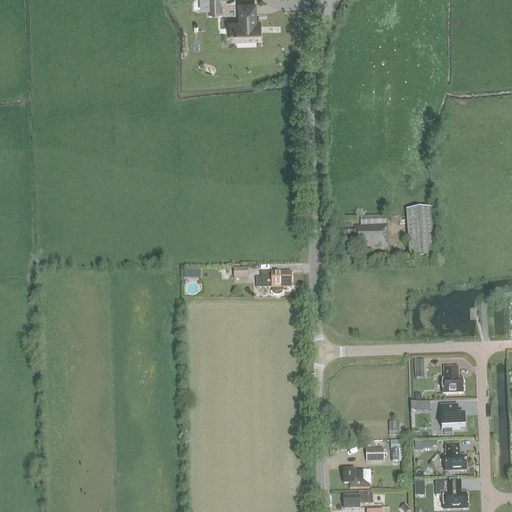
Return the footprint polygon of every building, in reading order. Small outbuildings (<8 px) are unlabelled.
[(219,0),(208,0),(209,13),(220,13),(219,0)] [(257,5),(242,5),(242,23),(240,23),(240,40),(261,40),(261,35),(262,35),(262,29),(261,29),(261,23),(257,23),(257,5)] [(434,260),(431,210),(406,211),(409,262),(434,260)] [(387,225),(386,216),(360,217),(360,226),(387,225)] [(343,241),(352,240),(353,249),(362,248),(362,251),(387,250),(386,226),(352,227),(352,223),(342,224),(343,241)] [(248,279),(248,268),(233,269),(234,279),(248,279)] [(256,289),(271,289),(271,291),(273,294),(275,296),(279,296),(281,294),(282,291),(282,288),(291,288),(291,273),(262,274),(262,279),(256,279),(256,289)] [(414,374),(423,374),(423,362),(414,362),(414,374)] [(457,377),(458,377),(458,368),(443,369),(444,380),(442,380),(442,395),(463,395),(463,380),(457,380),(457,377)] [(457,403),(443,404),(443,413),(440,413),(441,427),(443,427),(443,431),(451,430),(451,426),(464,426),(463,412),(457,412),(457,403)] [(400,422),(389,422),(389,433),(400,432),(400,422)] [(457,457),(457,454),(459,454),(458,446),(446,446),(446,458),(444,458),(444,473),(466,472),(465,457),(457,457)] [(366,451),(366,463),(384,463),(383,450),(366,451)] [(391,462),(403,462),(403,450),(391,450),(391,462)] [(342,470),(343,484),(349,484),(349,489),(369,489),(369,486),(363,481),(362,471),(354,471),(354,470),(342,470)] [(460,483),(435,484),(435,496),(443,496),(443,511),(467,510),(467,494),(459,494),(458,491),(460,491),(460,483)] [(359,505),(372,504),(372,493),(358,493),(358,496),(343,496),(343,510),(359,509),(359,505)]
